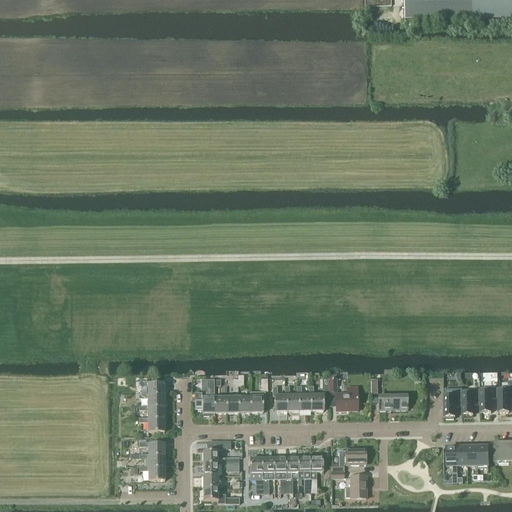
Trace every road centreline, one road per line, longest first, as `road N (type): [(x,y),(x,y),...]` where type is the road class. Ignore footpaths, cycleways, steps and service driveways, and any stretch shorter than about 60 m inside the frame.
road 1 (track): [(0,181),(29,188),(511,183)]
road 2 (residential): [(434,429),(183,429)]
